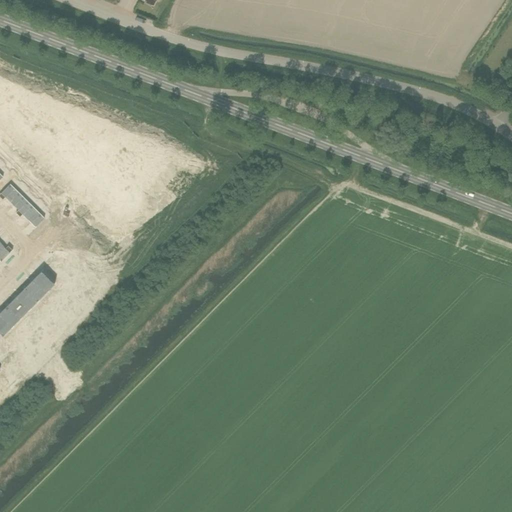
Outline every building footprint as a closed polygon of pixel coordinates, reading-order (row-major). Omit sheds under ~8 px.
[(9,181),(1,190),(5,194),(18,207),(26,198),(9,181)] [(26,198),(18,207),(22,211),(35,224),(44,215),(26,198)] [(0,240),(0,257),(1,258),(9,250),(5,245),(0,240)] [(40,270),(31,279),(44,292),(53,283),(40,270)] [(31,279),(23,287),(36,300),(44,292),(31,279)] [(23,287),(14,296),(27,309),(36,300),(23,287)] [(54,293),(50,297),(54,301),(58,297),(54,293)] [(14,296),(6,304),(19,317),(27,309),(14,296)] [(50,297),(45,301),(50,305),(54,301),(50,297)] [(6,304),(0,309),(0,316),(10,326),(19,317),(6,304)] [(37,310),(32,314),(37,318),(41,314),(37,310)] [(32,314),(28,318),(32,323),(37,318),(32,314)] [(0,316),(0,333),(1,335),(10,326),(0,316)] [(19,327),(15,331),(19,336),(24,331),(19,327)] [(15,331),(11,336),(15,340),(19,336),(15,331)]
